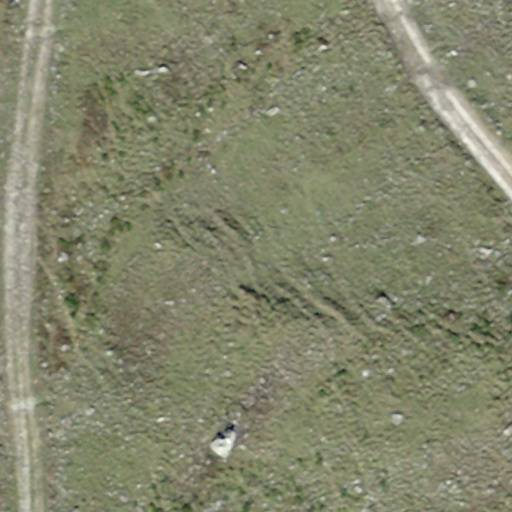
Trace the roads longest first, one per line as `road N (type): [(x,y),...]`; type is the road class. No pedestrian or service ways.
road 1 (track): [(35,0),(18,253),(24,511)]
road 2 (track): [(379,0),(471,145),(511,186)]
